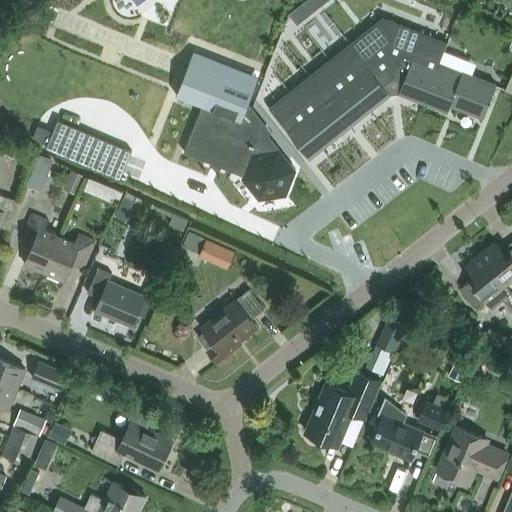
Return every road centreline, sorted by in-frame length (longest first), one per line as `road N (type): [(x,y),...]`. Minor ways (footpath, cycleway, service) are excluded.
road 1 (residential): [(226,403),(511,179)]
road 2 (residential): [(0,320),(21,318),(205,401),(226,403)]
road 3 (residential): [(247,484),(291,481),(361,511)]
